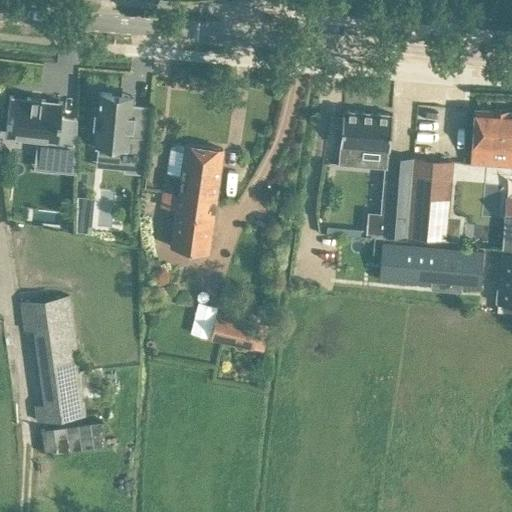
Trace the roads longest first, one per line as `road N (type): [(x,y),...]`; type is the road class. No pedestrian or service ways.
road 1 (tertiary): [(511,57),(244,35)]
road 2 (tertiary): [(244,35),(0,12)]
